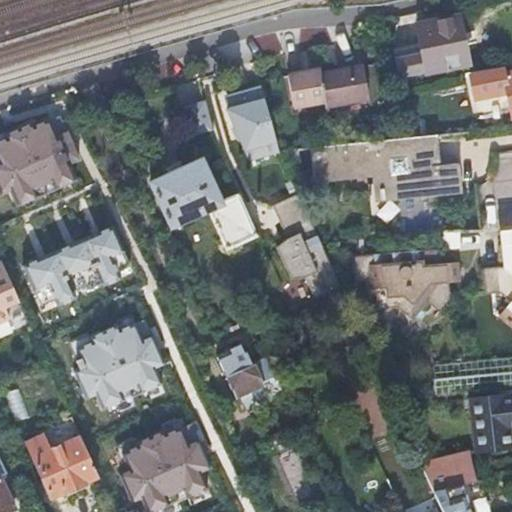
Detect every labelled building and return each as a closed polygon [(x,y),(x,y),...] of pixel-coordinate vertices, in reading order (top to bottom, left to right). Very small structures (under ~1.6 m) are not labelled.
[(421,46),(394,51),(399,80),(467,67),(458,19),(417,27),(421,46)] [(505,68),(472,74),(476,100),(510,94),(511,108),(511,76),(507,77),(505,68)] [(342,82),(321,86),(323,92),(343,88),(342,82)] [(323,92),(321,86),(292,92),(298,125),(328,120),(328,125),(370,118),(364,84),(343,88),(323,92)] [(433,137),(403,140),(311,148),(309,154),(313,155),(310,164),(312,164),(309,174),(326,179),(328,174),(340,178),(342,173),(355,177),(357,172),(374,178),(376,201),(459,194),(455,164),(436,166),(433,137)] [(283,161),(279,152),(274,141),(257,149),(266,169),(283,161)] [(203,159),(151,183),(171,225),(209,208),(227,248),(257,235),(238,192),(222,199),(203,159)] [(511,214),(477,218),(478,230),(511,226),(511,214)] [(511,244),(501,246),(502,267),(481,268),(482,292),(494,292),(504,300),(491,314),(511,332),(511,244)] [(447,282),(446,263),(436,263),(435,249),(350,254),(352,280),(361,279),(363,293),(373,293),(374,309),(394,308),(409,321),(426,301),(438,309),(448,299),(447,282)] [(0,293),(0,292),(13,287),(1,261),(0,261),(0,326),(12,322),(0,293)] [(457,263),(446,263),(447,282),(458,281),(457,263)] [(255,367),(228,379),(237,399),(264,387),(255,367)] [(499,400),(472,402),(476,453),(511,450),(510,430),(511,429),(511,394),(499,395),(499,400)] [(83,438),(79,440),(97,480),(100,479),(83,438)] [(97,480),(79,440),(35,458),(52,498),(97,480)] [(466,453),(420,461),(432,488),(456,483),(472,480),(466,453)] [(0,511),(10,511),(11,511),(10,508),(13,507),(0,477),(0,511)] [(468,511),(456,483),(432,488),(442,511),(468,511)] [(442,511),(432,488),(413,497),(419,511),(442,511)]
